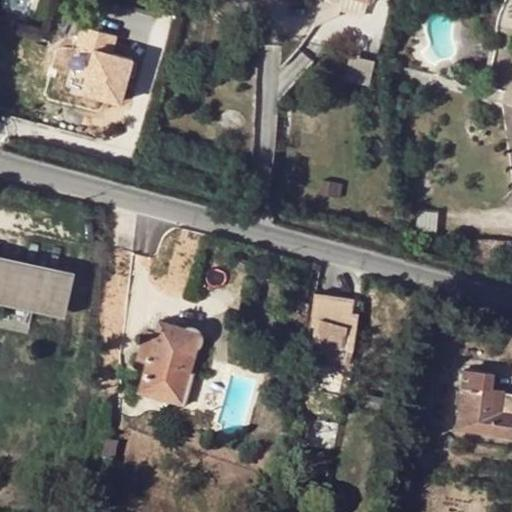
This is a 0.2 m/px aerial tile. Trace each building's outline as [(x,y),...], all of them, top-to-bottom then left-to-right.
[(139,56),(113,49),(119,31),(84,21),(78,38),(96,44),(82,90),(125,103),(139,56)] [(375,59),(350,54),(344,80),(368,85),(375,59)] [(341,182),(322,179),(319,194),(337,197),(341,182)] [(511,240),(475,238),(471,265),(500,272),(502,258),(511,259),(511,240)] [(74,271),(0,256),(0,293),(51,303),(67,307),(74,271)] [(364,284),(352,280),(348,300),(360,303),(364,284)] [(0,300),(49,310),(66,313),(67,307),(51,303),(0,293),(0,300)] [(333,304),(317,300),(314,310),(330,314),(333,304)] [(343,349),(345,344),(349,326),(322,319),(319,329),(315,328),(308,354),(349,365),(352,352),(343,349)] [(160,322),(156,333),(154,340),(145,337),(139,358),(148,361),(140,392),(185,404),(194,374),(190,372),(196,349),(200,346),(202,343),(204,340),(204,336),(203,334),(200,330),(198,328),(195,326),(191,326),(188,326),(184,328),(160,322)] [(154,340),(156,333),(147,331),(145,337),(154,340)] [(457,385),(464,386),(467,369),(460,368),(457,385)] [(467,369),(464,386),(459,427),(511,435),(511,411),(501,410),(503,392),(492,390),(493,373),(467,369)] [(434,374),(424,372),(422,389),(432,390),(434,374)] [(343,380),(334,377),(330,393),(340,395),(343,380)] [(501,410),(511,411),(511,393),(503,392),(501,410)] [(385,399),(368,396),(365,406),(383,410),(385,399)] [(309,417),(307,448),(340,451),(343,420),(309,417)] [(118,445),(107,442),(102,461),(115,464),(118,445)]
